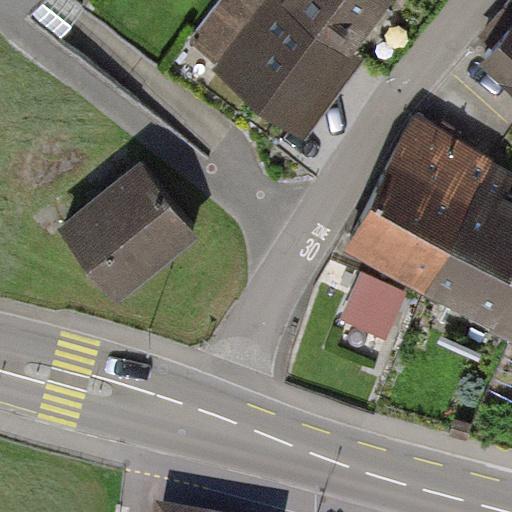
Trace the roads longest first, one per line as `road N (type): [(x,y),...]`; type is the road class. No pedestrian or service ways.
road 1 (residential): [(224,428),(263,316),(305,240),(479,0)]
road 2 (primary): [(506,511),(224,428)]
road 3 (primary): [(224,428),(0,361)]
